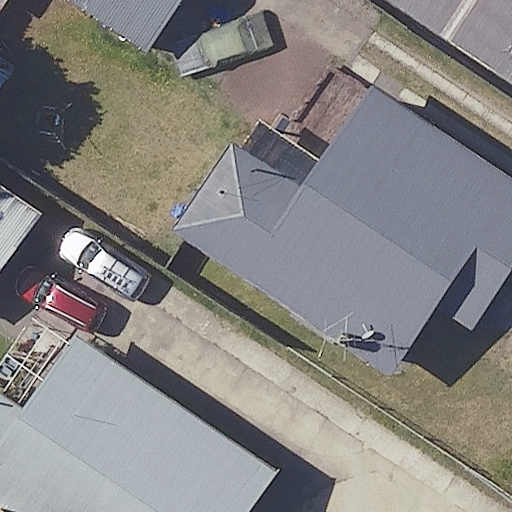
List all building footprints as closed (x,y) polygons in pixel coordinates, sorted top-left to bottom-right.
[(187,0),(90,0),(154,46),(187,0)] [(511,0),(416,0),(511,65),(511,0)] [(511,279),(511,170),(385,85),(337,155),(269,110),(191,226),(402,368),(450,296),(485,319),(511,279)] [(0,278),(50,209),(0,173),(0,278)] [(0,374),(0,496),(24,511),(254,511),(285,464),(83,336),(42,401),(0,374)]
